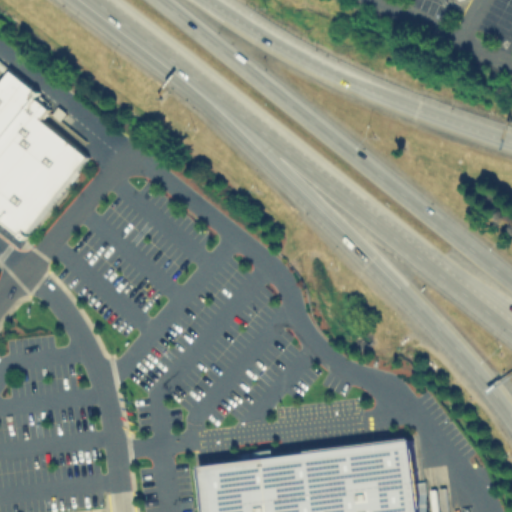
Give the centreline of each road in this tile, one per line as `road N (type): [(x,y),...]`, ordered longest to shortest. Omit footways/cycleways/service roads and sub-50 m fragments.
road 1 (primary): [(511,282),(158,0)]
road 2 (motorway): [(511,142),(344,78),(225,13)]
road 3 (primary): [(285,146),(511,328)]
road 4 (primary): [(93,0),(285,146)]
road 5 (motorway): [(400,288),(511,420)]
road 6 (motorway): [(285,146),(360,247)]
